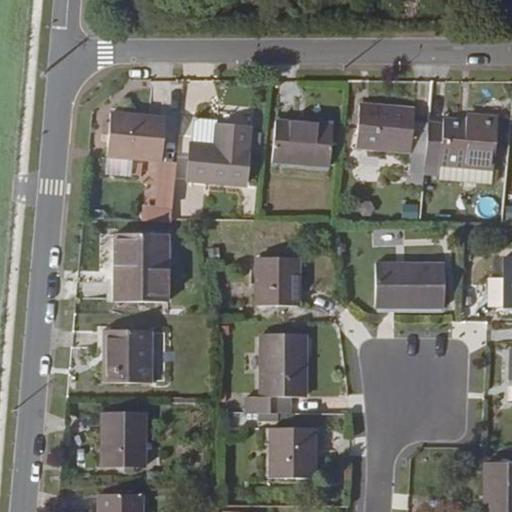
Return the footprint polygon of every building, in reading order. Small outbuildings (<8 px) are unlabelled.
[(410,188),(425,189),(427,177),(431,127),(419,126),(420,113),(363,108),(359,151),(414,156),(413,176),(410,176),(410,188)] [(110,158),(165,161),(168,118),(113,114),(110,158)] [(447,123),(447,129),(431,127),(427,177),(435,179),(443,179),(444,169),(496,172),(500,122),(468,119),(468,125),(447,123)] [(192,182),(249,186),(254,130),(221,128),(221,123),(197,121),(192,182)] [(275,165),(334,168),(337,127),(278,124),(275,165)] [(497,180),(494,180),(496,172),(444,169),(443,179),(435,179),(434,184),(437,187),(450,188),(450,185),(480,186),(480,189),(493,189),(497,188),(497,180)] [(399,243),(398,228),(379,229),(379,243),(399,243)] [(114,297),(167,298),(171,232),(117,229),(114,297)] [(257,302),(296,304),(299,257),(260,255),(257,302)] [(378,309),(441,311),(443,268),(378,267),(378,309)] [(104,380),(151,381),(153,329),(104,328),(104,380)] [(242,396),(242,411),(277,411),(277,397),(304,397),(305,334),(262,333),(261,396),(242,396)] [(103,464),(145,464),(147,409),(105,409),(103,464)] [(271,424),(271,475),(315,475),(315,425),(271,424)] [(489,511),(511,511),(511,464),(491,464),(489,511)] [(98,511),(138,511),(139,493),(99,492),(98,511)]
